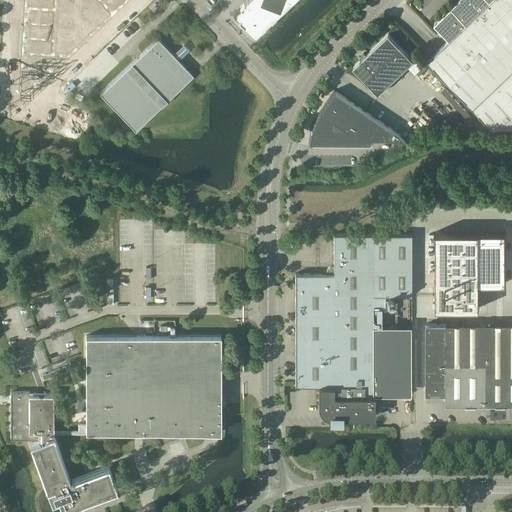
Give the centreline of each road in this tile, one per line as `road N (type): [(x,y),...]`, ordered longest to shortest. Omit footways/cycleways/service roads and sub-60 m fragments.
road 1 (tertiary): [(268,444),(265,189),(270,148),(293,92)]
road 2 (tertiary): [(297,495),(382,485),(485,490)]
road 3 (unclassified): [(293,92),(193,0)]
road 4 (tertiary): [(293,92),(383,0)]
